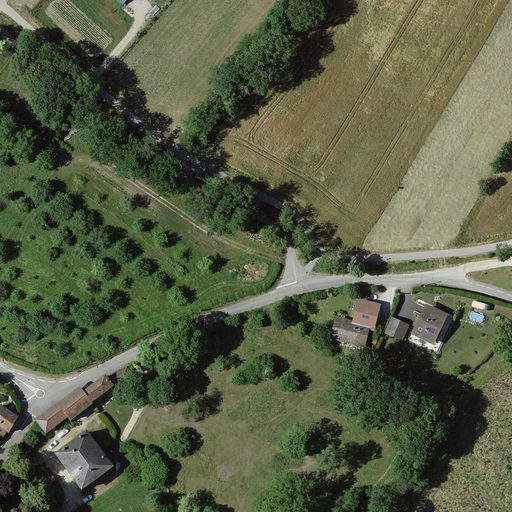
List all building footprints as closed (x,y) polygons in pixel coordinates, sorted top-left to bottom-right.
[(378,306),(359,301),(354,324),(336,319),(335,322),(332,334),(332,337),(363,345),(368,328),(372,329),(378,306)] [(427,308),(414,333),(433,342),(445,317),(427,308)] [(407,326),(393,319),(387,333),(400,339),(407,326)] [(335,322),(330,321),(327,333),(332,334),(335,322)] [(127,368),(106,378),(112,386),(113,387),(131,378),(127,368)] [(90,402),(112,386),(106,378),(105,377),(83,394),(90,402)] [(91,404),(90,402),(83,394),(80,389),(59,405),(58,404),(37,421),(46,433),(68,416),(70,420),(91,404)] [(17,421),(17,419),(7,412),(0,407),(0,436),(5,429),(9,433),(10,431),(9,430),(15,420),(17,421)] [(9,409),(7,412),(17,419),(19,416),(9,409)] [(86,433),(57,455),(82,489),(112,467),(86,433)]
